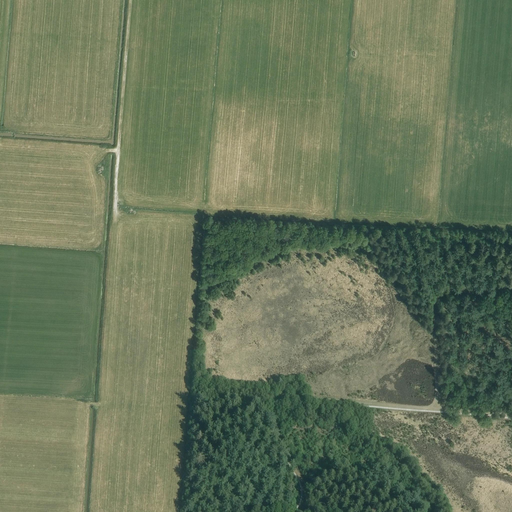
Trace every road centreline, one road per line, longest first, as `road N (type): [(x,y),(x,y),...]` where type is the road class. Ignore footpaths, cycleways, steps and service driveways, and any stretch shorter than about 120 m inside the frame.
road 1 (track): [(511,415),(283,396),(273,410),(303,486),(295,511)]
road 2 (track): [(117,151),(100,403),(88,404),(86,429)]
road 3 (track): [(436,412),(434,316),(441,296),(511,288)]
road 4 (track): [(129,0),(117,151)]
